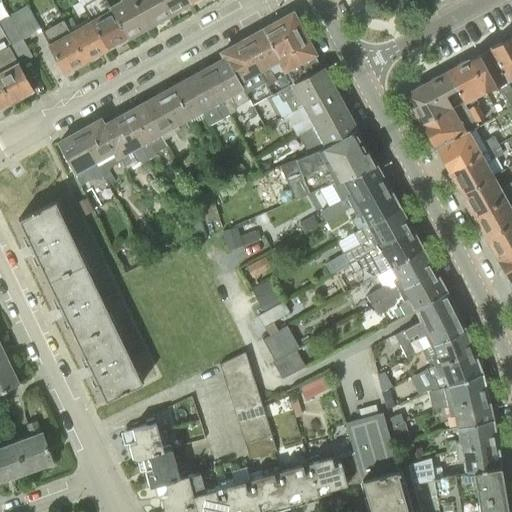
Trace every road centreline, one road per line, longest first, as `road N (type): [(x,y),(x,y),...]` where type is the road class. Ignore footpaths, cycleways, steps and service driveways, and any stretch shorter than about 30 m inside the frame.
road 1 (residential): [(511,371),(474,282),(355,66)]
road 2 (residential): [(0,146),(268,0)]
road 3 (residential): [(102,478),(0,260)]
road 4 (residential): [(355,66),(482,0)]
